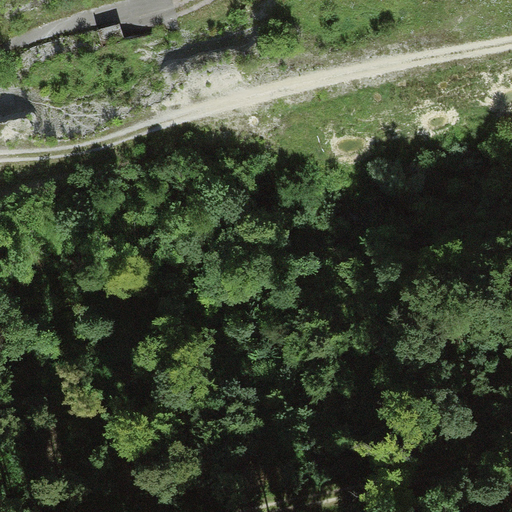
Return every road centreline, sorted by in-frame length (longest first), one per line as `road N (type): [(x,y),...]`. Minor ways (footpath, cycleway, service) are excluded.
road 1 (track): [(0,160),(61,152),(290,85),(511,46)]
road 2 (track): [(268,511),(511,458)]
road 3 (track): [(156,0),(0,51)]
